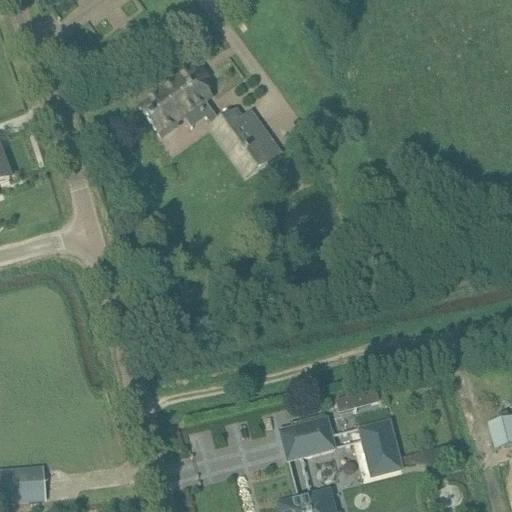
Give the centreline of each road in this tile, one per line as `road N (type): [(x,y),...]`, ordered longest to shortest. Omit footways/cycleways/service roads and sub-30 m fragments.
road 1 (track): [(511,309),(139,405)]
road 2 (unclassified): [(166,511),(90,234)]
road 3 (unclassified): [(90,234),(7,0)]
